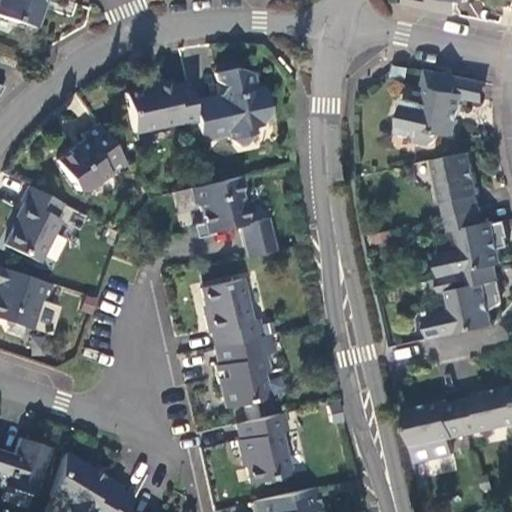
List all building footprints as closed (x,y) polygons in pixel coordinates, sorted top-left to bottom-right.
[(0,0),(0,11),(30,24),(37,3),(35,0),(0,0)] [(401,0),(402,2),(456,14),(459,0),(463,1),(462,0),(401,0)] [(206,100),(192,103),(196,121),(201,140),(227,134),(228,140),(239,146),(245,145),(254,132),(254,127),(260,125),(266,115),(260,87),(255,88),(250,69),(239,64),(216,69),(217,76),(224,81),(219,89),(205,92),(206,100)] [(457,92),(459,77),(426,69),(423,86),(426,87),(423,102),(404,99),(397,131),(415,136),(414,141),(429,145),(434,141),(437,132),(454,136),(461,97),(462,93),(457,92)] [(459,77),(457,92),(462,93),(461,97),(480,101),(483,82),(459,77)] [(181,124),(196,121),(192,103),(187,82),(174,84),(173,79),(153,83),(154,87),(127,92),(136,131),(180,121),(181,124)] [(85,189),(124,160),(96,120),(78,133),(81,139),(53,159),(75,187),(85,189)] [(434,158),(447,215),(479,208),(476,194),(478,193),(468,150),(434,158)] [(222,169),(208,171),(210,182),(224,179),(222,169)] [(247,194),(244,175),(224,179),(210,182),(188,188),(192,202),(199,208),(203,225),(211,223),(213,231),(237,225),(244,257),(275,250),(268,217),(248,221),(241,195),(247,194)] [(57,217),(64,204),(30,187),(22,202),(25,203),(18,217),(19,218),(6,245),(40,261),(61,220),(57,217)] [(440,276),(495,262),(502,261),(492,220),(483,222),(479,208),(447,215),(451,231),(455,230),(460,249),(435,255),(440,276)] [(205,233),(213,231),(211,223),(203,225),(205,233)] [(430,338),(493,323),(484,282),(499,279),(495,262),(440,276),(434,277),(437,293),(447,291),(451,310),(425,316),(430,338)] [(43,301),(50,284),(0,267),(0,321),(1,325),(18,331),(25,327),(28,328),(38,300),(43,301)] [(429,295),(437,293),(434,277),(426,279),(429,295)] [(205,331),(209,346),(214,345),(255,336),(251,319),(245,320),(235,281),(196,290),(202,315),(199,316),(203,331),(205,331)] [(276,348),(272,333),(260,335),(263,351),(276,348)] [(263,351),(260,335),(255,336),(214,345),(218,364),(215,365),(219,383),(222,382),(228,406),(260,400),(266,389),(262,373),(267,372),(263,351)] [(471,433),(511,423),(511,385),(475,394),(475,397),(463,400),(471,433)] [(447,401),(407,410),(415,447),(471,433),(463,400),(447,403),(447,401)] [(287,432),(282,413),(235,423),(239,440),(236,441),(240,458),(242,457),(248,483),(289,474),(280,434),(287,432)] [(16,454),(1,449),(0,452),(0,493),(3,494),(6,486),(35,496),(51,447),(21,438),(16,454)] [(91,471),(65,456),(50,498),(66,507),(66,511),(109,511),(121,490),(123,488),(102,477),(100,480),(89,474),(91,471)] [(102,477),(91,471),(89,474),(100,480),(102,477)] [(322,509),(316,487),(252,501),(254,511),(314,511),(322,509)] [(121,490),(109,511),(127,511),(135,497),(121,490)]
